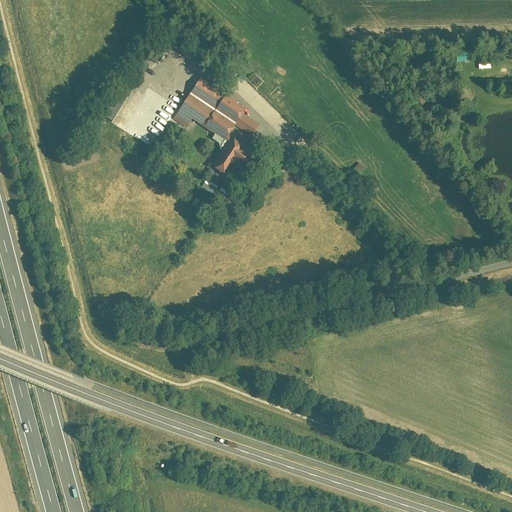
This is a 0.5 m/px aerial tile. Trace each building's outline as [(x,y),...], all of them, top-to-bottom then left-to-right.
[(224,91),(203,76),(191,94),(212,108),(224,91)] [(224,91),(212,108),(236,124),(243,114),(248,107),(224,91)] [(212,108),(191,94),(173,119),(186,128),(192,120),(200,126),(201,124),(212,108)] [(212,108),(201,124),(225,140),(236,124),(212,108)] [(253,136),(260,126),(243,114),(236,124),(253,136)] [(230,139),(211,166),(227,177),(236,164),(239,166),(249,152),(230,139)] [(210,180),(205,189),(216,196),(221,187),(210,180)]
